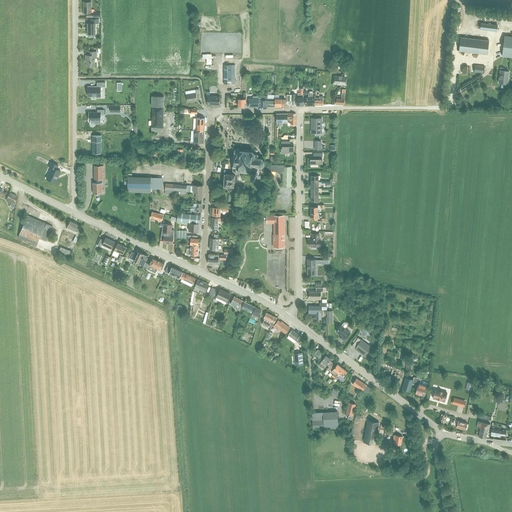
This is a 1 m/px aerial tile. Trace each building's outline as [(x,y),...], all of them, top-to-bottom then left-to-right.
[(100,13),(91,13),(91,2),(84,2),(84,13),(86,13),(86,17),(100,17),(100,13)] [(99,19),(89,19),(89,23),(87,23),(88,36),(95,36),(95,23),(99,23),(99,19)] [(502,56),(511,57),(511,36),(504,36),(502,56)] [(487,54),(489,40),(461,37),(459,51),(487,54)] [(87,66),(93,66),(93,67),(97,67),(97,62),(95,62),(95,58),(97,58),(97,51),(89,51),(89,55),(86,55),(86,62),(87,62),(87,66)] [(235,84),(235,65),(224,65),(224,84),(235,84)] [(499,83),(507,84),(509,71),(503,71),(504,68),(501,67),(499,83)] [(346,85),(347,77),(347,72),(345,72),(344,76),(333,75),(332,84),(346,85)] [(88,86),(88,96),(89,96),(93,96),(96,96),(96,98),(98,98),(100,98),(100,96),(101,96),(101,91),(101,90),(101,87),(102,87),(105,87),(105,85),(105,82),(100,82),(97,82),(97,84),(97,86),(93,86),(88,86)] [(196,93),(186,94),(187,102),(197,101),(197,99),(200,98),(199,89),(195,90),(196,93)] [(345,94),(346,89),(342,89),(342,93),(341,99),(336,98),(336,104),(344,105),(345,93),(345,94)] [(220,105),(220,96),(210,96),(210,91),(207,91),(206,96),(208,96),(207,104),(220,105)] [(306,98),(306,105),(315,105),(315,98),(313,98),(313,93),(309,93),(308,93),(308,98),(306,98)] [(267,100),(267,95),(259,95),(259,98),(259,106),(267,106),(267,100)] [(279,95),(275,95),(275,106),(281,106),(285,106),(285,99),(281,99),(281,97),(279,97),(279,95)] [(164,133),(165,96),(153,96),(153,106),(152,132),(164,133)] [(315,98),(315,105),(323,105),(323,96),(319,96),(319,98),(317,98),(317,97),(315,97),(315,98)] [(259,106),(259,98),(249,99),(249,107),(259,107),(259,106)] [(89,112),(89,116),(89,121),(91,121),(95,121),(95,123),(98,123),(101,123),(101,120),(101,117),(101,114),(103,114),(104,114),(104,112),(104,110),(101,110),(98,110),(98,112),(97,112),(93,112),(89,112)] [(291,114),(276,114),(277,123),(277,125),(277,126),(280,126),(280,123),(288,122),(288,121),(290,121),(290,125),(296,126),(296,114),(291,114)] [(197,118),(196,130),(204,131),(205,118),(197,118)] [(317,119),(312,119),(312,121),(314,121),(314,124),(311,124),(311,133),(316,133),(316,132),(321,132),(321,127),(324,127),(324,123),(322,123),(322,118),(317,118),(317,119)] [(204,131),(194,130),(194,142),(204,143),(204,131)] [(93,135),(92,135),(92,136),(93,136),(93,139),(93,141),(92,141),(92,142),(93,142),(93,147),(93,153),(98,153),(101,153),(102,153),(101,153),(101,148),(101,142),(102,142),(101,141),(101,137),(101,136),(102,135),(101,135),(96,135),(93,135)] [(291,141),(289,141),(281,141),(281,145),(282,145),(282,148),(281,148),(281,153),(293,153),(293,155),(294,155),(294,144),(291,144),(291,141)] [(238,175),(238,176),(239,176),(240,171),(242,171),(242,172),(243,172),(246,172),(247,172),(247,171),(251,172),(251,176),(255,177),(255,178),(263,178),(264,171),(261,170),(262,167),(261,166),(264,164),(264,165),(265,164),(264,164),(264,161),(265,161),(265,160),(264,160),(262,158),(262,157),(262,158),(258,158),(258,155),(258,154),(255,154),(258,151),(256,149),(253,152),(252,151),(253,151),(252,151),(248,151),(248,150),(244,150),(244,151),(240,150),(238,148),(238,147),(238,148),(235,150),(234,149),(234,150),(235,150),(234,153),(233,156),(232,156),(231,164),(233,164),(232,167),(233,167),(233,170),(232,170),(232,171),(233,170),(235,173),(235,175),(236,175),(238,175)] [(314,157),(310,157),(310,164),(323,164),(323,160),(321,160),(321,157),(323,157),(323,153),(314,153),(314,157)] [(59,176),(61,171),(56,169),(58,166),(50,162),(49,166),(52,167),(46,179),(55,182),(58,176),(59,176)] [(104,179),(104,165),(94,165),(94,179),(95,179),(95,183),(93,183),(93,193),(102,193),(102,183),(101,183),(101,179),(104,179)] [(271,165),(267,165),(267,171),(271,171),(280,171),(280,174),(283,174),(283,186),(291,186),(292,167),(287,167),(287,165),(271,165)] [(236,175),(235,175),(225,174),(224,186),(230,187),(229,187),(228,191),(244,192),(244,188),(240,188),(240,187),(236,186),(236,187),(234,187),(234,183),(237,183),(238,176),(238,175),(236,175)] [(127,191),(151,192),(151,188),(162,189),(162,178),(128,176),(128,178),(124,178),(124,184),(128,184),(127,191)] [(190,191),(191,185),(166,184),(165,194),(174,194),(174,190),(187,191),(190,191)] [(191,192),(193,192),(196,192),(196,199),(202,199),(203,185),(192,185),(191,187),(191,192)] [(17,195),(10,192),(6,200),(15,205),(17,195)] [(201,212),(202,204),(195,203),(195,206),(191,206),(191,211),(194,211),(194,212),(197,213),(197,211),(201,212)] [(228,211),(228,207),(220,207),(220,208),(213,207),(213,215),(220,215),(220,210),(223,210),(223,211),(228,211)] [(162,221),(163,215),(152,212),(151,218),(162,221)] [(199,232),(201,215),(192,214),(187,213),(178,212),(177,223),(187,224),(188,222),(189,222),(189,231),(199,232)] [(46,241),(53,226),(28,215),(18,237),(37,245),(40,238),(46,241)] [(274,247),(284,247),(284,235),(283,235),(283,221),(284,221),(284,216),(267,216),(267,222),(274,222),(274,235),(274,247)] [(222,221),(222,218),(218,218),(212,217),(211,228),(217,228),(218,221),(222,221)] [(70,221),(67,227),(66,229),(76,234),(73,241),(76,243),(80,235),(79,235),(82,229),(77,227),(78,225),(70,221)] [(172,230),(172,224),(163,224),(162,232),(166,233),(166,236),(164,236),(163,242),(173,243),(174,237),(174,234),(174,230),(172,230)] [(320,246),(320,239),(319,239),(319,234),(313,234),(313,239),(309,239),(309,246),(320,246)] [(198,236),(189,235),(189,238),(191,238),(190,244),(198,245),(199,238),(197,238),(198,236)] [(112,249),(115,242),(106,237),(104,241),(102,240),(102,239),(99,238),(96,244),(100,246),(100,244),(112,249)] [(218,250),(219,245),(219,240),(221,241),(221,239),(210,238),(209,249),(218,250)] [(123,254),(126,247),(118,243),(112,255),(117,257),(119,252),(123,254)] [(198,245),(191,245),(191,248),(187,248),(186,254),(197,255),(198,255),(198,245)] [(69,255),(71,251),(61,247),(59,251),(69,255)] [(146,268),(147,265),(148,263),(145,262),(148,256),(138,251),(137,254),(132,252),(128,259),(134,262),(132,264),(137,266),(138,264),(140,265),(141,263),(144,264),(143,266),(146,268)] [(218,264),(219,254),(209,254),(208,263),(218,264)] [(149,266),(147,265),(146,268),(147,269),(155,273),(157,269),(161,270),(164,263),(152,258),(149,266)] [(316,259),(308,259),(308,274),(316,274),(316,264),(329,264),(329,260),(316,260),(316,259)] [(182,279),(184,273),(183,272),(172,267),(168,266),(165,272),(180,278),(182,279)] [(184,273),(182,279),(193,284),(196,278),(184,273)] [(198,279),(195,287),(201,290),(200,291),(205,293),(209,284),(198,279)] [(214,297),(217,289),(214,288),(213,287),(209,296),(213,298),(214,297)] [(309,291),(309,299),(321,299),(321,291),(323,291),(323,287),(316,287),(316,291),(309,291)] [(217,289),(214,297),(216,298),(216,299),(226,304),(231,294),(220,289),(219,291),(217,289)] [(234,296),(231,303),(236,306),(235,308),(240,311),(242,308),(245,301),(234,296)] [(255,307),(245,301),(242,308),(240,311),(242,312),(243,310),(248,313),(249,311),(252,313),(255,307)] [(327,302),(322,302),(320,302),(320,306),(309,306),(309,313),(316,313),(316,319),(321,319),(321,313),(321,309),(327,309),(327,302)] [(258,316),(261,310),(256,307),(250,318),(256,320),(258,316)] [(277,318),(266,312),(264,317),(263,320),(262,324),(271,328),(277,318)] [(285,333),(290,328),(281,321),(281,322),(278,320),(274,326),(276,328),(277,327),(285,333)] [(343,323),(341,325),(339,328),(338,328),(338,329),(336,331),(342,336),(341,338),(344,340),(351,333),(345,328),(346,326),(347,325),(347,324),(346,323),(345,322),(344,322),(343,323)] [(289,335),(287,337),(294,342),(296,340),(299,343),(303,338),(292,330),(288,335),(289,335)] [(358,337),(352,346),(355,348),(365,355),(370,348),(371,347),(361,340),(358,337)] [(320,359),(324,354),(318,349),(314,354),(320,359)] [(294,353),(295,365),(303,364),(302,352),(294,353)] [(331,359),(326,355),(319,365),(324,368),(327,364),(331,359)] [(334,378),(342,367),(337,364),(331,372),(334,374),(332,376),(334,378)] [(347,371),(342,367),(334,378),(337,380),(339,378),(343,381),(346,377),(344,376),(347,371)] [(416,385),(418,378),(414,377),(413,380),(406,377),(402,389),(410,391),(412,384),(416,385)] [(367,394),(371,388),(367,385),(357,378),(353,384),(367,394)] [(418,383),(416,393),(424,395),(427,385),(428,382),(423,380),(422,383),(419,382),(418,383)] [(340,398),(343,393),(334,387),(331,392),(340,398)] [(441,401),(441,400),(445,401),(447,393),(435,389),(433,398),(437,399),(441,401)] [(352,420),(356,404),(349,402),(346,414),(349,415),(348,419),(352,420)] [(324,429),(338,428),(337,411),(312,413),(313,428),(324,427),(324,429)] [(375,444),(379,422),(368,420),(364,442),(375,444)] [(467,423),(458,421),(454,420),(453,425),(457,425),(456,427),(463,429),(462,433),(466,434),(467,430),(466,430),(467,423)] [(488,433),(490,424),(478,421),(477,427),(481,428),(479,437),(486,438),(487,433),(488,433)] [(492,429),(491,434),(491,436),(500,438),(501,435),(505,436),(506,431),(492,429)] [(392,440),(392,441),(395,441),(394,444),(401,445),(403,436),(394,435),(394,438),(392,438),(392,440)]
